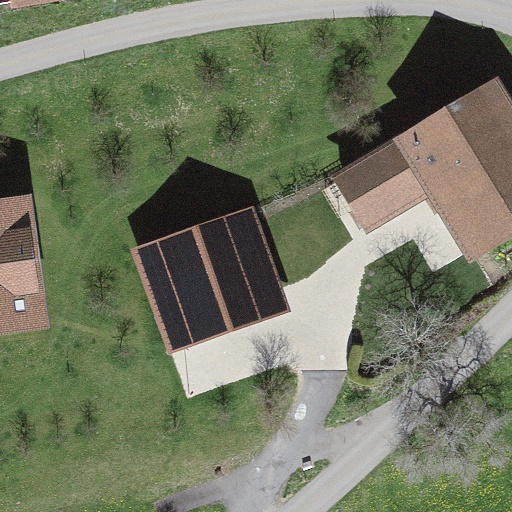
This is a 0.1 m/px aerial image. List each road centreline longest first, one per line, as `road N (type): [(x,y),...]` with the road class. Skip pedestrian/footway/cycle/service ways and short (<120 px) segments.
road 1 (unclassified): [(361,0),(111,40),(0,72)]
road 2 (unclassified): [(292,511),(511,314)]
